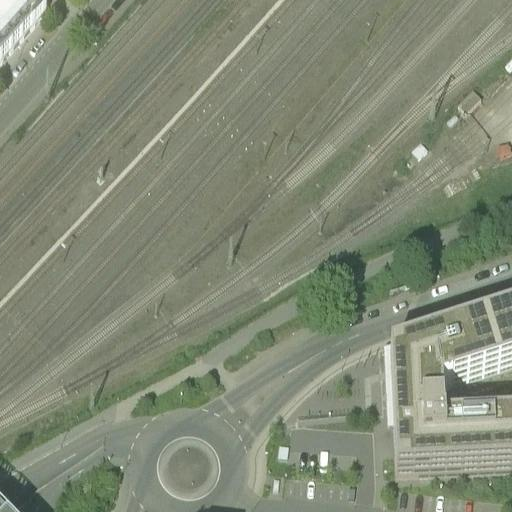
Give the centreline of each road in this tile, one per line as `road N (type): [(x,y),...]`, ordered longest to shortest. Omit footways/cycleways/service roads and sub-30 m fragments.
road 1 (unclassified): [(511,283),(376,329),(326,355),(219,439)]
road 2 (residential): [(0,121),(106,0)]
road 3 (unclassified): [(219,439),(176,427),(152,445),(148,482),(163,501)]
